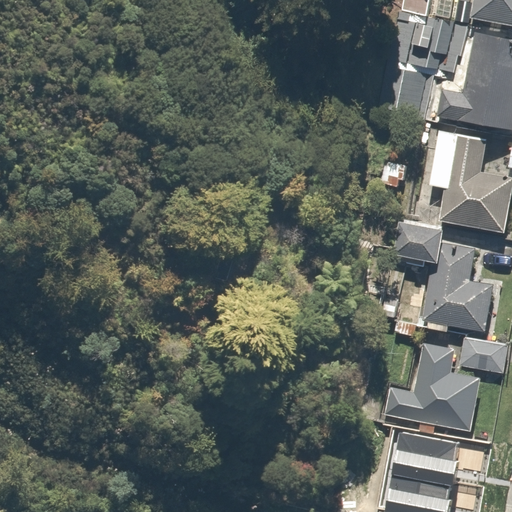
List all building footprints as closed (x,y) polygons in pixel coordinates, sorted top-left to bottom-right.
[(511,0),(473,0),(471,17),(511,22),(511,0)] [(511,133),(511,35),(474,29),(464,91),(439,87),(433,121),(511,133)] [(491,139),(438,128),(428,184),(447,188),(441,219),(505,232),(511,194),(511,175),(485,170),(491,139)] [(405,165),(377,162),(375,184),(403,186),(405,165)] [(469,280),(474,250),(442,244),(446,227),(403,219),(396,256),(432,263),(421,320),(485,333),(494,285),(469,280)] [(500,347),(459,338),(454,364),(494,372),(500,347)] [(388,386),(383,414),(470,429),(479,375),(452,370),(456,348),(422,342),(413,390),(388,386)] [(488,444),(445,437),(441,463),(484,470),(488,444)] [(374,511),(451,511),(454,497),(429,492),(435,458),(383,449),(376,486),(365,484),(361,507),(375,509),(374,511)]
